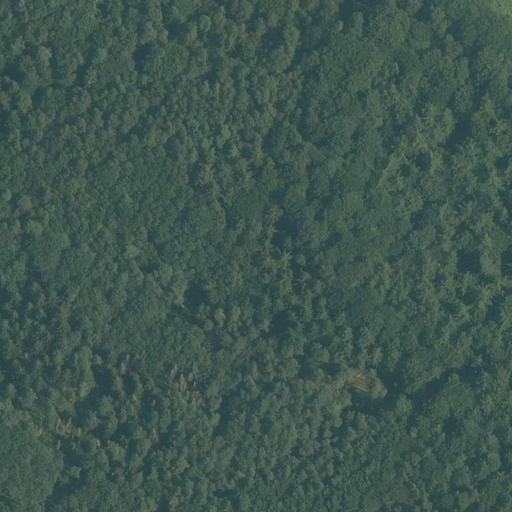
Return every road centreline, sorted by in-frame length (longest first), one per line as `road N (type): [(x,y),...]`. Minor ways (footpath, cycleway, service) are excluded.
road 1 (track): [(425,425),(383,398),(257,356),(214,322),(87,262),(0,231)]
road 2 (track): [(59,511),(91,466),(93,376),(68,329),(0,243)]
